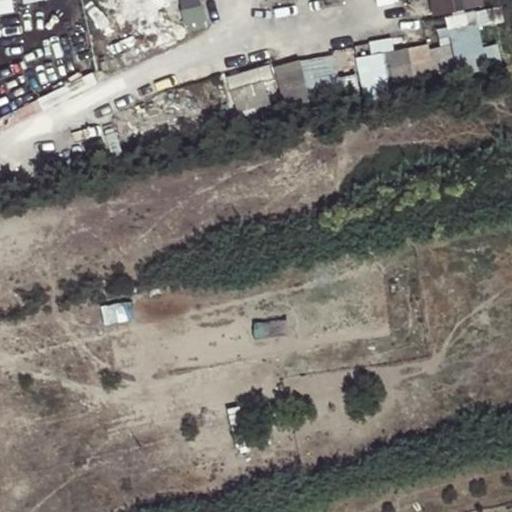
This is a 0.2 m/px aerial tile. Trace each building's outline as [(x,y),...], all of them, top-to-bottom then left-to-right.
[(0,0),(0,11),(20,8),(18,0),(0,0)] [(436,0),(442,14),(485,0),(436,0)] [(398,78),(508,61),(505,40),(485,44),(479,8),(446,13),(450,39),(393,48),(398,78)] [(363,53),(396,46),(394,36),(361,42),(363,53)] [(391,51),(363,53),(365,86),(393,85),(391,51)] [(342,96),(341,56),(284,57),(285,97),(342,96)]
